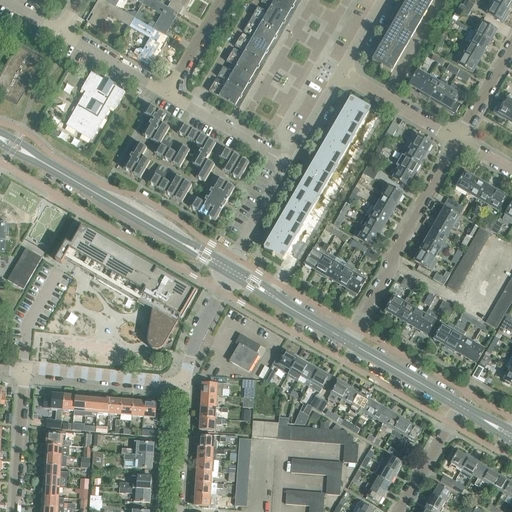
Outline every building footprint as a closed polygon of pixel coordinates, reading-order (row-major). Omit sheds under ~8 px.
[(129,27),(134,19),(115,8),(103,1),(101,0),(98,0),(86,22),(100,30),(109,15),(129,27)] [(145,0),(103,0),(103,1),(115,8),(120,0),(134,0),(143,5),(145,0)] [(145,0),(143,5),(161,16),(153,30),(165,37),(177,15),(167,9),(151,0),(145,0)] [(172,0),(167,9),(177,15),(181,17),(191,0),(172,0)] [(261,0),(260,2),(270,8),(287,18),(296,2),(291,0),(261,0)] [(417,4),(427,10),(430,5),(421,0),(408,0),(407,2),(415,7),(417,4)] [(471,11),(474,5),(468,1),(468,0),(462,0),(460,5),(471,11)] [(494,0),(493,3),(508,12),(511,4),(511,0),(494,0)] [(415,7),(407,2),(390,32),(398,37),(399,36),(402,31),(405,26),(408,20),(411,15),(414,10),(415,7)] [(510,13),(508,12),(493,3),(487,14),(504,23),(510,13)] [(424,16),(426,13),(427,10),(417,4),(415,7),(414,10),(424,16)] [(471,11),(460,5),(454,16),(458,18),(461,13),(467,16),(471,11)] [(252,17),(262,23),(278,32),(287,18),(270,8),(267,13),(257,8),(252,17)] [(411,15),(421,21),(424,16),(414,10),(411,15)] [(408,20),(418,26),(421,21),(411,15),(408,20)] [(165,37),(153,30),(134,19),(129,27),(149,39),(142,50),(140,49),(137,50),(136,50),(134,54),(154,65),(169,39),(165,37)] [(453,28),(456,22),(451,19),(448,25),(453,28)] [(405,26),(415,32),(418,26),(408,20),(405,26)] [(259,28),(248,23),(243,32),(253,38),(270,47),(278,32),(262,23),(259,28)] [(497,31),(482,23),(476,34),(490,42),(497,31)] [(402,31),(412,37),(415,32),(405,26),(402,31)] [(399,36),(409,42),(412,37),(402,31),(399,36)] [(464,41),(470,44),(484,53),(490,42),(476,34),(470,31),(464,41)] [(390,32),(382,45),(372,63),(381,68),(384,62),(387,57),(390,52),(393,47),(396,41),(398,37),(390,32)] [(444,43),(447,37),(443,35),(439,40),(444,43)] [(406,47),(408,43),(409,42),(399,36),(398,37),(396,41),(406,47)] [(250,42),(240,38),(235,47),(244,53),(261,62),(270,47),(253,38),(250,42)] [(393,47),(403,53),(406,47),(396,41),(393,47)] [(478,63),(484,53),(470,44),(464,54),(463,54),(478,63)] [(8,66),(0,80),(0,95),(16,105),(27,86),(25,85),(40,59),(18,46),(7,65),(8,66)] [(400,58),(403,53),(393,47),(390,52),(400,58)] [(397,63),(400,58),(390,52),(387,57),(397,63)] [(478,63),(463,54),(464,54),(460,52),(457,57),(461,59),(457,65),(472,74),(478,63)] [(241,58),(231,54),(226,62),(236,68),(252,77),(261,62),(244,53),(241,58)] [(430,60),(436,63),(439,59),(433,55),(430,60)] [(394,68),(397,63),(387,57),(384,62),(394,68)] [(439,59),(436,63),(442,67),(445,62),(439,59)] [(384,62),(381,68),(391,74),(394,68),(384,62)] [(233,73),(222,68),(217,77),(227,83),(244,92),(252,77),(236,68),(233,73)] [(459,71),(457,75),(456,77),(466,83),(470,77),(459,71)] [(409,86),(420,92),(428,78),(417,72),(409,86)] [(92,140),(111,107),(115,109),(125,92),(112,85),(109,89),(102,84),(104,80),(91,73),(81,90),(85,92),(66,125),(92,140)] [(420,92),(418,94),(429,100),(438,84),(428,78),(420,92)] [(435,104),(436,102),(440,104),(449,90),(445,87),(447,84),(440,80),(438,84),(429,100),(435,104)] [(224,87),(214,83),(209,92),(235,107),(244,92),(227,83),(224,87)] [(453,92),(455,88),(451,86),(449,90),(440,104),(444,106),(443,108),(454,115),(460,105),(455,103),(459,96),(453,92)] [(511,96),(509,95),(507,99),(506,99),(502,106),(498,104),(492,113),(504,120),(505,118),(509,120),(511,114),(511,96)] [(360,103),(351,99),(334,129),(342,134),(344,130),(347,125),(350,119),(353,114),(357,109),(360,103)] [(367,115),(370,109),(360,103),(357,109),(367,115)] [(152,118),(152,119),(157,110),(148,105),(143,114),(151,119),(152,118)] [(353,114),(364,120),(367,115),(357,109),(353,114)] [(152,119),(160,123),(161,124),(161,123),(166,115),(157,110),(152,119)] [(350,119),(361,125),(364,120),(353,114),(350,119)] [(152,118),(151,119),(147,127),(155,132),(160,123),(152,119),(152,118)] [(347,125),(358,131),(361,125),(350,119),(347,125)] [(386,133),(392,137),(398,126),(392,122),(386,133)] [(161,123),(161,124),(160,123),(155,132),(164,137),(169,128),(161,123)] [(177,133),(186,138),(191,129),(182,125),(177,133)] [(344,130),(354,136),(358,131),(347,125),(344,130)] [(142,135),(151,140),(155,132),(147,127),(142,135)] [(199,134),(191,129),(186,138),(194,143),(199,134)] [(334,129),(324,146),(316,159),(325,164),(325,163),(328,157),(332,152),(335,146),(338,141),(341,136),(342,134),(334,129)] [(351,142),(352,140),(354,136),(344,130),(342,134),(341,136),(351,142)] [(56,139),(59,134),(53,131),(50,136),(56,139)] [(164,137),(155,132),(151,140),(159,145),(160,145),(164,137)] [(390,136),(386,133),(381,141),(386,144),(390,136)] [(194,143),(202,148),(207,139),(199,134),(194,143)] [(338,141),(348,147),(351,142),(341,136),(338,141)] [(406,144),(410,147),(425,156),(431,145),(417,136),(413,143),(408,140),(406,144)] [(164,137),(160,145),(159,145),(155,153),(163,158),(168,149),(172,142),(164,137)] [(216,144),(207,139),(202,148),(211,153),(216,144)] [(345,152),(348,147),(338,141),(335,146),(345,152)] [(163,158),(172,163),(176,154),(181,146),(172,142),(168,149),(163,158)] [(133,152),(141,156),(142,156),(146,148),(137,143),(133,152)] [(400,155),(404,158),(419,166),(425,156),(410,147),(406,144),(400,155)] [(176,154),(185,159),(189,151),(181,146),(176,154)] [(342,158),(345,152),(335,146),(332,152),(342,158)] [(202,148),(197,156),(206,161),(206,160),(211,153),(202,148)] [(379,156),(382,150),(378,148),(374,154),(379,156)] [(227,162),(232,154),(224,149),(219,157),(227,162)] [(141,156),(133,152),(128,160),(136,165),(141,156)] [(339,163),(342,158),(332,152),(328,157),(339,163)] [(180,168),(185,159),(176,154),(172,163),(180,168)] [(235,167),(240,158),(232,154),(227,162),(235,167)] [(419,166),(404,158),(400,155),(394,165),(398,168),(413,177),(415,173),(417,174),(421,167),(419,166)] [(150,161),(142,156),(141,156),(136,165),(145,170),(150,161)] [(201,169),(206,161),(197,156),(192,164),(201,169)] [(336,169),(339,163),(328,157),(325,163),(336,169)] [(249,164),(240,158),(235,167),(244,172),(249,164)] [(319,173),(322,168),(325,164),(316,159),(299,189),(307,194),(310,190),(320,196),(323,190),(313,184),(316,179),(319,173)] [(131,174),(136,165),(128,160),(123,169),(131,174)] [(206,160),(206,161),(201,169),(210,174),(215,165),(206,160)] [(227,162),(222,170),(230,175),(235,167),(227,162)] [(369,162),(366,169),(377,175),(380,169),(369,162)] [(333,174),(336,169),(325,163),(325,164),(322,168),(333,174)] [(145,170),(136,165),(131,174),(140,179),(145,170)] [(148,183),(157,188),(161,180),(166,172),(157,167),(153,175),(148,183)] [(244,172),(235,167),(230,175),(239,181),(244,172)] [(319,173),(329,179),(333,174),(322,168),(319,173)] [(398,168),(392,179),(407,187),(413,177),(398,168)] [(210,174),(201,169),(196,177),(205,182),(210,174)] [(377,175),(366,169),(362,174),(373,181),(377,175)] [(459,169),(450,185),(466,194),(475,179),(476,179),(459,169)] [(166,172),(161,180),(157,188),(165,193),(170,185),(174,177),(166,172)] [(326,185),(329,179),(319,173),(316,179),(326,185)] [(170,185),(178,189),(183,181),(174,177),(170,185)] [(213,187),(221,192),(226,183),(217,178),(213,187)] [(323,190),(326,185),(316,179),(313,184),(323,190)] [(486,185),(475,179),(466,194),(477,201),(486,185)] [(191,186),(183,181),(178,189),(187,194),(191,186)] [(230,197),(234,189),(235,188),(226,183),(221,192),(230,197)] [(173,198),(178,189),(170,185),(165,193),(173,198)] [(477,201),(487,207),(496,192),(486,185),(477,201)] [(403,195),(388,186),(381,197),(396,206),(403,195)] [(208,195),(216,200),(221,192),(213,187),(208,195)] [(356,196),(359,190),(354,188),(351,193),(356,196)] [(173,198),(182,203),(187,194),(178,189),(173,198)] [(299,189),(289,206),(282,219),(290,224),(291,222),(294,216),(297,211),(300,206),(304,200),(307,195),(307,194),(299,189)] [(317,201),(318,200),(320,196),(310,190),(307,194),(307,195),(317,201)] [(225,205),(230,197),(221,192),(216,200),(225,205)] [(489,212),(491,209),(498,213),(507,198),(496,192),(487,207),(485,210),(489,212)] [(356,196),(351,193),(345,204),(350,206),(356,196)] [(208,195),(203,203),(203,204),(212,208),(216,200),(208,195)] [(304,200),(314,206),(317,201),(307,195),(304,200)] [(381,197),(375,207),(390,216),(396,206),(381,197)] [(195,199),(190,207),(198,212),(203,204),(203,203),(195,199)] [(225,205),(216,200),(212,208),(220,213),(225,205)] [(300,206),(311,212),(314,206),(304,200),(300,206)] [(446,206),(456,212),(460,206),(449,200),(446,206)] [(511,203),(502,220),(511,225),(511,203)] [(198,212),(207,217),(212,208),(203,204),(198,212)] [(365,215),(369,218),(384,227),(390,216),(375,207),(371,205),(365,215)] [(297,211),(308,217),(311,212),(300,206),(297,211)] [(220,213),(212,208),(207,217),(215,222),(220,213)] [(339,214),(344,217),(347,211),(343,208),(339,214)] [(436,219),(438,220),(452,229),(455,231),(458,226),(458,225),(455,223),(458,218),(442,209),(436,219)] [(294,216),(305,223),(308,217),(297,211),(294,216)] [(359,226),(363,228),(378,237),(384,227),(369,218),(365,215),(359,226)] [(291,222),(301,228),(305,223),(294,216),(291,222)] [(477,224),(480,220),(473,216),(470,220),(477,224)] [(491,232),(497,221),(491,218),(485,228),(491,232)] [(282,219),(274,233),(264,249),(272,254),(275,249),(279,243),(282,238),(285,233),(288,227),(290,224),(282,219)] [(336,220),(333,225),(339,228),(342,223),(336,220)] [(452,229),(438,220),(432,230),(446,239),(452,229)] [(503,225),(497,221),(491,232),(497,236),(503,225)] [(298,233),(301,228),(291,222),(290,224),(288,227),(298,233)] [(161,349),(164,346),(177,323),(172,320),(175,315),(180,318),(195,292),(180,284),(145,263),(82,227),(71,246),(66,243),(55,261),(61,264),(64,260),(152,310),(147,339),(147,342),(147,344),(149,347),(152,349),(153,350),(155,350),(158,350),(159,350),(161,349)] [(295,239),(298,233),(288,227),(285,233),(295,239)] [(329,233),(335,237),(338,232),(332,228),(329,233)] [(380,238),(378,237),(363,228),(360,234),(356,232),(353,236),(374,249),(380,238)] [(477,234),(487,240),(490,235),(479,229),(477,234)] [(429,236),(426,234),(424,239),(444,251),(447,247),(443,245),(446,239),(432,230),(429,236)] [(466,237),(471,239),(475,232),(470,230),(466,237)] [(282,238),(292,244),(295,239),(285,233),(282,238)] [(487,240),(477,234),(474,239),(484,245),(487,240)] [(289,249),(292,244),(282,238),(279,243),(289,249)] [(420,251),(434,259),(438,253),(442,255),(444,251),(424,239),(418,249),(420,251)] [(484,245),(474,239),(471,243),(482,249),(484,245)] [(356,249),(359,244),(352,240),(350,245),(356,249)] [(286,255),(289,249),(279,243),(275,249),(286,255)] [(482,249),(471,243),(468,248),(479,254),(482,249)] [(365,256),(365,257),(369,250),(364,248),(364,247),(359,244),(356,249),(366,254),(365,256)] [(315,247),(305,265),(315,271),(324,256),(326,253),(315,247)] [(479,254),(468,248),(465,253),(476,259),(479,254)] [(25,249),(7,281),(23,290),(32,276),(42,258),(25,249)] [(275,249),(272,254),(283,260),(286,255),(275,249)] [(369,250),(365,257),(375,262),(379,256),(369,250)] [(428,270),(434,259),(420,251),(414,262),(428,270)] [(459,260),(462,253),(458,251),(454,257),(459,260)] [(326,253),(324,256),(315,271),(326,277),(334,262),(328,258),(330,255),(326,253)] [(476,259),(465,253),(463,258),(473,264),(476,259)] [(460,263),(470,269),(473,264),(463,258),(460,263)] [(326,277),(336,283),(345,268),(334,262),(326,277)] [(457,268),(467,274),(470,269),(460,263),(457,268)] [(336,283),(346,289),(355,274),(357,270),(347,265),(345,268),(336,283)] [(467,274),(457,268),(454,273),(465,279),(467,274)] [(355,274),(346,289),(357,295),(367,278),(361,274),(361,273),(357,270),(355,274)] [(443,286),(450,275),(446,272),(442,278),(436,274),(433,279),(443,286)] [(451,278),(462,284),(465,279),(454,273),(451,278)] [(449,283),(459,289),(462,284),(451,278),(449,283)] [(400,285),(411,291),(414,285),(404,279),(400,285)] [(449,283),(446,288),(456,294),(459,289),(449,283)] [(420,288),(414,285),(411,291),(417,295),(420,288)] [(502,293),(511,299),(511,292),(505,289),(502,293)] [(500,298),(510,305),(511,302),(511,299),(502,293),(500,298)] [(395,318),(404,303),(393,297),(384,312),(395,318)] [(500,298),(497,303),(508,309),(510,305),(500,298)] [(411,301),(406,299),(404,303),(395,318),(406,324),(414,309),(408,306),(411,301)] [(437,312),(443,316),(449,305),(443,301),(437,312)] [(508,309),(497,303),(494,308),(505,314),(508,309)] [(443,316),(449,319),(455,308),(449,305),(443,316)] [(491,313),(502,319),(505,314),(494,308),(491,313)] [(414,309),(406,324),(416,330),(424,315),(414,309)] [(488,318),(499,324),(502,319),(491,313),(488,318)] [(424,315),(416,330),(427,336),(435,322),(424,315)] [(488,318),(486,323),(496,329),(499,324),(488,318)] [(511,324),(505,321),(499,332),(503,334),(506,328),(511,331),(511,324)] [(433,340),(444,346),(455,327),(449,323),(446,328),(442,325),(433,340)] [(460,335),(462,331),(455,327),(444,346),(454,352),(463,337),(460,335)] [(239,345),(230,362),(248,372),(257,356),(260,358),(265,350),(260,347),(260,346),(244,337),(240,336),(236,343),(239,345)] [(473,343),(463,337),(454,352),(465,358),(473,343)] [(495,347),(499,341),(499,340),(495,337),(490,345),(495,347)] [(473,343),(465,358),(475,364),(484,349),(473,343)] [(495,347),(490,345),(486,353),(490,355),(495,347)] [(285,368),(283,373),(288,375),(297,358),(287,352),(279,365),(285,368)] [(494,361),(485,356),(478,366),(484,370),(487,364),(491,367),(494,361)] [(297,358),(288,375),(293,378),(292,379),(298,382),(301,377),(308,364),(297,358)] [(308,387),(318,370),(308,364),(301,377),(306,380),(304,385),(308,387)] [(511,370),(510,369),(505,367),(503,371),(507,374),(504,380),(505,381),(504,383),(508,386),(510,383),(511,384),(511,370)] [(275,372),(271,370),(264,381),(269,383),(275,372)] [(318,370),(308,387),(313,390),(315,385),(321,389),(324,384),(327,386),(332,377),(329,376),(318,370)] [(487,378),(483,384),(488,386),(492,381),(487,378)] [(330,394),(329,398),(338,404),(349,386),(337,379),(330,390),(332,391),(330,394)] [(254,389),(254,381),(242,381),(242,388),(254,389)] [(202,396),(217,397),(222,397),(223,390),(229,390),(229,386),(202,384),(202,396)] [(349,386),(338,404),(343,407),(345,403),(351,406),(358,394),(352,391),(354,388),(349,386)] [(0,387),(0,408),(4,409),(5,400),(11,401),(12,395),(5,394),(1,394),(2,388),(0,387)] [(62,416),(62,410),(64,395),(52,394),(52,399),(45,398),(44,409),(58,410),(57,421),(47,420),(46,428),(61,429),(62,416)] [(358,394),(351,406),(357,410),(355,414),(359,416),(369,400),(358,394)] [(64,395),(62,410),(74,411),(75,396),(64,395)] [(87,395),(87,397),(85,412),(85,417),(96,418),(97,413),(98,398),(98,397),(94,397),(94,396),(87,395)] [(85,417),(85,412),(87,397),(75,396),(74,411),(73,417),(85,418),(85,417)] [(201,407),(216,408),(217,397),(202,396),(201,407)] [(315,410),(321,399),(316,396),(312,402),(307,399),(304,403),(315,410)] [(110,399),(98,398),(97,413),(108,415),(110,399)] [(253,409),(253,399),(243,398),(242,408),(253,409)] [(370,398),(369,400),(359,416),(360,416),(360,415),(365,417),(366,415),(372,418),(380,404),(370,398)] [(110,399),(108,415),(120,416),(121,400),(110,399)] [(328,403),(321,399),(315,410),(322,414),(328,403)] [(133,402),(121,400),(120,416),(131,417),(133,402)] [(133,402),(131,417),(143,418),(144,403),(133,402)] [(156,404),(144,403),(143,418),(155,419),(156,404)] [(378,422),(377,424),(381,426),(391,410),(380,404),(372,418),(378,422)] [(200,419),(215,420),(216,408),(201,407),(200,419)] [(385,431),(388,427),(393,430),(400,418),(401,416),(391,410),(381,426),(382,426),(380,429),(385,431)] [(304,426),(308,417),(302,413),(300,412),(294,425),(304,426)] [(339,418),(333,414),(330,419),(336,422),(339,418)] [(287,424),(288,419),(279,418),(278,423),(278,426),(284,427),(286,427),(287,424)] [(401,440),(402,438),(410,424),(400,418),(393,430),(391,434),(401,440)] [(200,419),(199,430),(214,431),(216,431),(216,426),(221,426),(221,425),(226,425),(226,420),(215,420),(200,419)] [(252,426),(258,426),(264,426),(263,438),(277,439),(278,426),(278,423),(252,422),(252,426)] [(350,432),(353,427),(347,423),(345,428),(350,432)] [(407,441),(409,439),(414,443),(421,430),(410,424),(402,438),(407,441)] [(340,431),(338,431),(337,444),(345,445),(346,432),(340,431)] [(46,446),(61,446),(71,447),(71,442),(65,441),(66,433),(47,432),(47,434),(46,446)] [(346,432),(345,445),(345,452),(358,453),(358,445),(352,445),(352,437),(347,436),(347,435),(346,435),(346,432)] [(372,443),(375,438),(367,434),(365,439),(372,443)] [(199,436),(198,448),(213,449),(216,449),(216,443),(214,443),(214,437),(199,436)] [(381,442),(375,438),(372,443),(378,447),(381,442)] [(121,455),(130,455),(139,456),(153,457),(154,444),(140,443),(135,443),(134,451),(131,450),(129,450),(121,449),(121,455)] [(45,456),(60,457),(61,446),(46,446),(45,456)] [(198,448),(197,460),(212,461),(215,461),(216,455),(224,456),(224,455),(225,450),(219,450),(216,450),(216,449),(213,449),(198,448)] [(454,459),(451,464),(461,470),(468,458),(454,450),(450,457),(454,459)] [(366,456),(370,459),(374,454),(369,451),(366,456)] [(93,453),(92,470),(101,470),(102,453),(93,453)] [(121,455),(124,455),(123,461),(123,467),(132,468),(138,468),(152,469),(153,457),(139,456),(130,455),(121,455)] [(66,457),(63,457),(60,457),(45,456),(45,466),(60,467),(65,468),(66,457)] [(362,462),(367,465),(370,459),(366,456),(362,462)] [(382,459),(379,464),(382,466),(396,474),(402,464),(390,457),(387,462),(382,459)] [(461,470),(459,474),(469,480),(472,476),(471,476),(478,464),(468,458),(461,470)] [(197,460),(196,471),(212,472),(217,473),(218,461),(215,461),(212,461),(197,460)] [(478,480),(474,486),(478,488),(479,486),(489,470),(478,464),(471,476),(472,476),(478,480)] [(59,478),(66,478),(69,479),(69,473),(60,472),(60,467),(45,466),(44,477),(59,478)] [(354,477),(359,479),(362,474),(365,469),(360,466),(357,471),(354,477)] [(380,471),(381,472),(378,477),(390,484),(396,474),(382,466),(380,471)] [(479,486),(485,489),(487,485),(492,488),(499,476),(499,475),(493,471),(493,472),(489,470),(479,486)] [(196,471),(195,483),(211,484),(211,478),(217,478),(217,473),(212,472),(196,471)] [(451,489),(455,482),(444,476),(440,482),(451,489)] [(498,492),(497,493),(502,496),(503,494),(510,482),(499,476),(492,488),(498,492)] [(59,488),(65,489),(66,478),(59,478),(44,477),(43,487),(59,488)] [(137,477),(131,477),(131,484),(127,484),(119,483),(119,484),(112,484),(111,488),(150,490),(151,478),(137,477)] [(390,484),(378,477),(372,487),(384,494),(390,484)] [(455,482),(451,489),(456,492),(460,485),(455,482)] [(500,499),(505,502),(508,497),(511,499),(511,483),(510,482),(503,494),(502,496),(500,499)] [(195,483),(195,494),(210,495),(216,496),(216,489),(222,490),(223,485),(211,484),(195,483)] [(369,492),(366,497),(378,504),(384,494),(372,487),(367,484),(364,489),(369,492)] [(433,496),(445,503),(451,492),(439,485),(433,496)] [(43,487),(43,498),(58,499),(59,488),(43,487)] [(111,488),(119,488),(119,489),(114,489),(114,493),(119,493),(119,494),(125,495),(126,494),(134,495),(134,502),(149,503),(150,490),(111,488)] [(461,495),(471,500),(474,496),(464,490),(461,495)] [(195,494),(194,506),(209,507),(210,495),(195,494)] [(437,511),(439,511),(445,503),(433,496),(431,495),(427,501),(429,502),(427,506),(437,511)] [(480,500),(474,496),(471,500),(478,504),(480,500)] [(60,509),(60,510),(67,510),(68,505),(61,504),(61,499),(58,499),(43,498),(42,508),(60,509)] [(373,511),(374,511),(365,505),(366,503),(360,500),(353,511),(373,511)] [(101,511),(102,504),(90,503),(89,511),(101,511)] [(470,511),(474,506),(469,503),(466,509),(470,511)]
